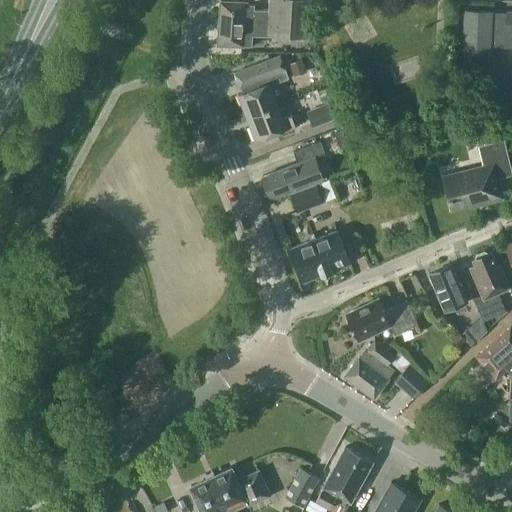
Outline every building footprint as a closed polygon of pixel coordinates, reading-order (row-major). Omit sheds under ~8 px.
[(313,0),(269,0),(268,10),(253,9),(254,4),(247,4),(247,2),(220,1),(218,44),(251,46),(252,35),(311,38),(313,0)] [(490,11),(464,10),(462,60),(488,61),(489,46),(511,47),(511,11),(506,12),(506,15),(490,14),(490,11)] [(244,113),(276,101),(269,83),(287,77),(279,56),(234,73),(241,92),(237,93),(244,113)] [(294,76),(306,71),(301,59),(289,64),(294,76)] [(283,118),(276,101),(244,113),(254,139),(304,121),(301,112),(283,118)] [(333,119),(327,103),(306,110),(312,126),(333,119)] [(478,147),(483,166),(443,176),(451,210),(480,202),(480,204),(502,199),(497,178),(511,175),(503,140),(478,147)] [(291,194),(316,185),(315,182),(323,179),(314,155),(324,152),(320,141),(293,150),(298,163),(262,176),(270,198),(290,191),(291,194)] [(323,202),(316,185),(291,194),(297,211),(323,202)] [(83,332),(97,361),(239,294),(218,251),(185,266),(161,216),(117,237),(111,224),(79,240),(99,282),(108,277),(120,303),(114,306),(118,315),(83,332)] [(349,261),(337,230),(315,238),(313,232),(307,234),(309,240),(291,247),(303,279),(349,261)] [(488,252),(484,249),(476,252),(474,258),(472,259),(474,264),(469,266),(481,294),(473,297),(482,320),(505,310),(497,292),(510,286),(500,263),(497,264),(491,250),(488,252)] [(428,273),(443,310),(466,300),(451,264),(428,273)] [(384,309),(379,297),(345,314),(357,340),(389,324),(394,333),(417,322),(406,299),(384,309)] [(79,301),(80,323),(105,321),(104,300),(79,301)] [(511,329),(509,327),(475,355),(495,379),(503,372),(506,369),(511,374),(509,398),(511,397),(511,329)] [(471,328),(464,335),(473,345),(481,338),(471,328)] [(459,346),(466,340),(457,330),(450,336),(459,346)] [(394,354),(374,339),(366,349),(364,348),(344,375),(373,396),(393,369),(387,364),(394,354)] [(428,380),(410,364),(397,379),(414,395),(428,380)] [(372,460),(344,445),(322,487),(322,488),(315,502),(329,509),(336,495),(349,502),(372,460)] [(230,467),(216,474),(219,480),(215,482),(223,499),(225,498),(230,508),(246,501),(247,504),(269,494),(258,469),(236,479),(230,467)] [(318,478),(299,468),(284,496),(304,506),(318,478)] [(229,511),(228,509),(230,508),(225,498),(223,499),(215,482),(219,480),(216,474),(189,486),(201,511),(229,511)] [(411,511),(420,498),(390,482),(373,511),(411,511)] [(163,511),(168,510),(163,500),(153,505),(156,511),(163,511)]
